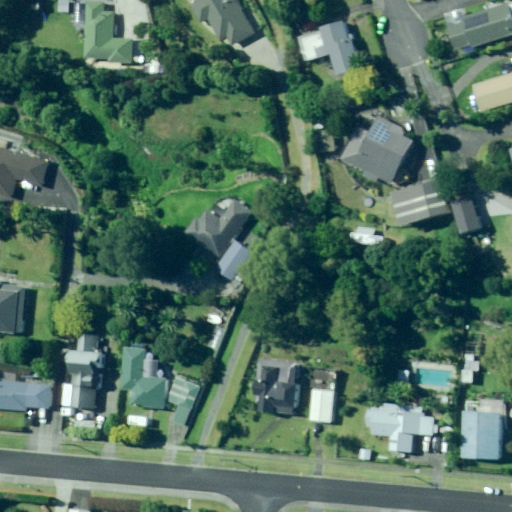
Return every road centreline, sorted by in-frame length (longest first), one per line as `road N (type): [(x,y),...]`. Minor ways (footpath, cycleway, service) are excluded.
road 1 (unknown): [(181,478),(234,326),(297,190),(295,127),(268,33)]
road 2 (residential): [(258,485),(0,462)]
road 3 (residential): [(511,507),(258,485)]
